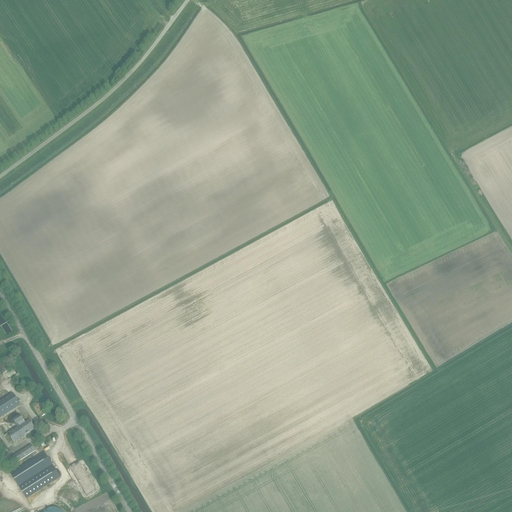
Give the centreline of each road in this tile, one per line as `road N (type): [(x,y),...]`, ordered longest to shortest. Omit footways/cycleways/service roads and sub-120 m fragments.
road 1 (unclassified): [(0,176),(115,88),(187,0)]
road 2 (unclassified): [(129,511),(0,291)]
